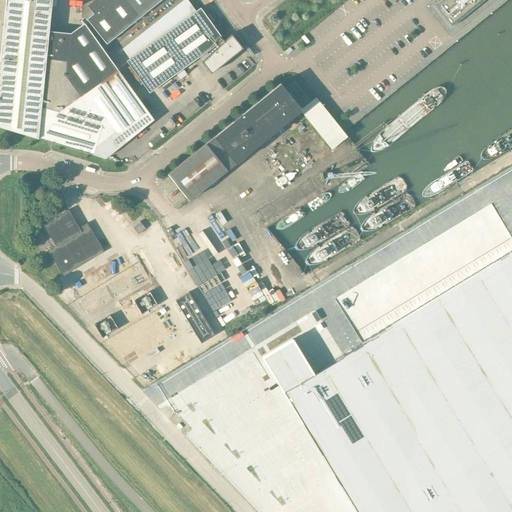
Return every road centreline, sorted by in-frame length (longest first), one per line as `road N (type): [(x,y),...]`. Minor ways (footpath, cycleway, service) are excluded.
road 1 (unclassified): [(0,163),(101,184),(139,178),(262,80),(265,48),(242,16)]
road 2 (unclassified): [(245,511),(18,276),(0,272)]
road 3 (tertiary): [(101,511),(0,376)]
